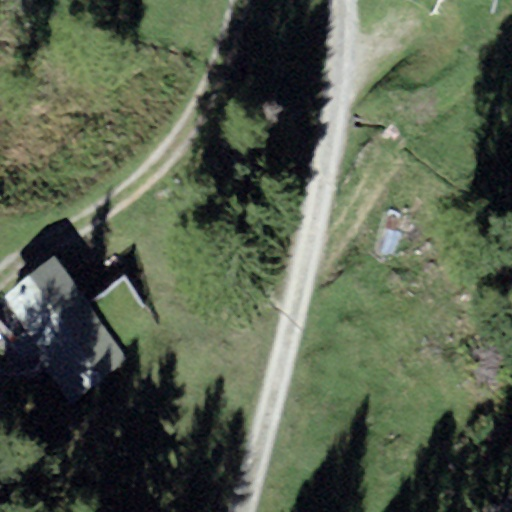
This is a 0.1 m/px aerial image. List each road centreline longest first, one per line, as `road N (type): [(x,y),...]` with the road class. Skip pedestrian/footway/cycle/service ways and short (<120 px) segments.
road 1 (track): [(345,0),(352,51),(309,304),(248,511)]
road 2 (track): [(241,0),(218,98),(203,124),(141,186),(0,276)]
